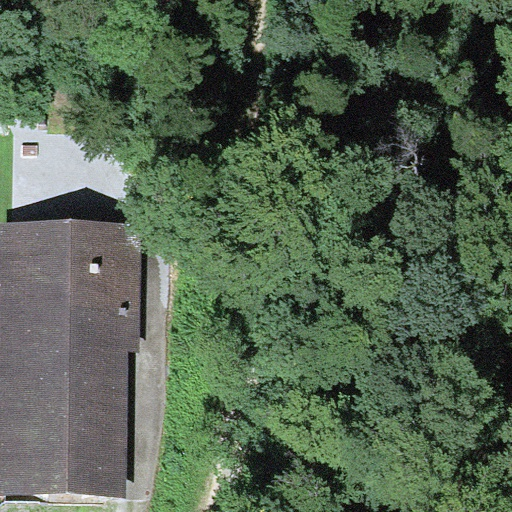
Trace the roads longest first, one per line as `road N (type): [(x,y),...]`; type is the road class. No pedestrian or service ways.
road 1 (track): [(44,0),(118,118),(154,242),(128,511)]
road 2 (track): [(185,511),(238,396),(249,262),(244,139),(267,0)]
road 3 (track): [(238,396),(397,511)]
